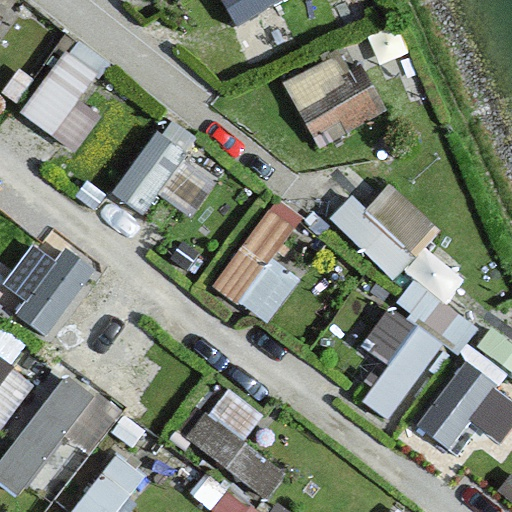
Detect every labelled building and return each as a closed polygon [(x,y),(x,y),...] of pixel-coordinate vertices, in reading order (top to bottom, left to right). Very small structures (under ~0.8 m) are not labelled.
[(227,0),(252,62),(303,41),(286,0),(227,0)] [(57,130),(112,60),(79,35),(25,105),(57,130)] [(352,46),(286,76),(318,143),(383,113),(352,46)] [(146,208),(190,148),(161,128),(117,188),(146,208)] [(194,157),(167,182),(190,206),(217,181),(194,157)] [(337,224),(402,283),(395,291),(459,349),(480,326),(448,298),(467,277),(428,242),(444,226),(385,172),(337,224)] [(302,272),(279,256),(300,226),(271,206),(217,283),(270,320),(302,272)] [(20,312),(51,331),(94,261),(63,242),(20,312)] [(111,285),(68,345),(122,382),(164,322),(111,285)] [(388,360),(364,398),(395,417),(446,337),(392,303),(365,345),(388,360)] [(0,423),(3,425),(35,379),(12,362),(27,340),(0,321),(0,423)] [(511,364),(511,352),(481,332),(420,424),(455,447),(474,417),(502,436),(511,420),(511,392),(499,384),(511,364)] [(69,430),(92,448),(121,411),(69,370),(0,457),(0,476),(20,493),(69,430)] [(225,384),(190,441),(274,492),(289,467),(246,441),(266,408),(225,384)] [(137,511),(125,503),(149,471),(118,448),(70,511),(137,511)] [(228,511),(264,511),(232,483),(216,501),(228,511)] [(408,511),(395,501),(386,511),(408,511)]
